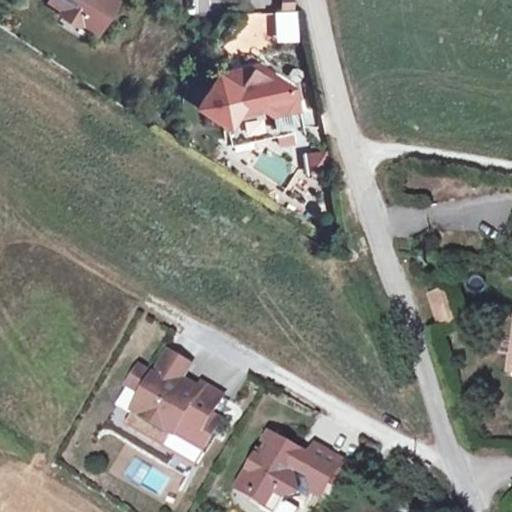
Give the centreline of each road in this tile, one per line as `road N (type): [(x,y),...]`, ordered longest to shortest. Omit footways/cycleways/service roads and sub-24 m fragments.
road 1 (residential): [(454,468),(353,155)]
road 2 (track): [(0,233),(39,236),(188,322)]
road 3 (residential): [(353,155),(386,147),(511,170)]
road 4 (residential): [(353,155),(314,0)]
